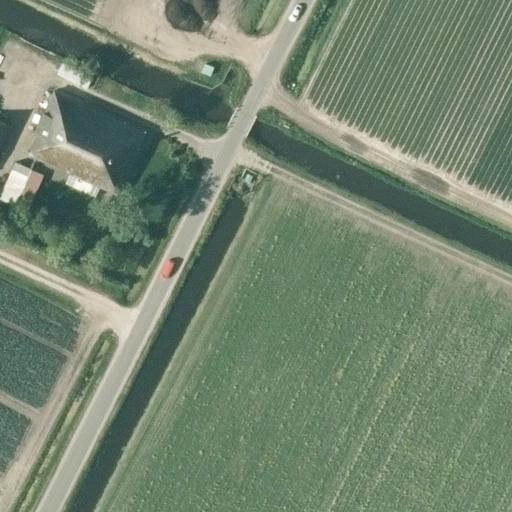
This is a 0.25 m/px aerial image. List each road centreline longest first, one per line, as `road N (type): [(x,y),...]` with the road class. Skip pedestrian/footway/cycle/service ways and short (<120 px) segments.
road 1 (unclassified): [(48,511),(304,0)]
road 2 (track): [(511,284),(228,150)]
road 3 (track): [(260,87),(305,118),(511,219)]
road 4 (track): [(0,256),(140,328)]
